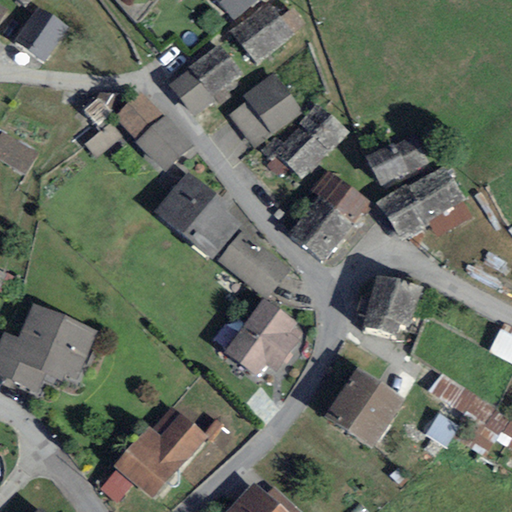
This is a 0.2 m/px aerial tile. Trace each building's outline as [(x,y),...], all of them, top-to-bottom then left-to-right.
[(39,0),(21,0),(31,9),(39,0)] [(218,0),(240,24),(267,0),(218,0)] [(299,43),(274,11),(239,39),(264,71),(299,43)] [(68,35),(43,19),(23,50),(48,66),(68,35)] [(246,83),(223,55),(179,91),(201,118),(246,83)] [(296,97),(279,77),(246,105),(263,125),(296,97)] [(95,89),(79,106),(102,127),(118,110),(95,89)] [(194,155),(148,102),(123,123),(169,177),(194,155)] [(305,179),(345,140),(319,113),(279,152),(305,179)] [(112,119),(89,143),(101,155),(124,131),(112,119)] [(38,154),(7,140),(0,155),(0,162),(28,175),(38,154)] [(418,142),(374,164),(388,190),(431,168),(418,142)] [(408,243),(467,210),(447,175),(388,208),(408,243)] [(232,213),(194,182),(165,218),(220,262),(243,233),(227,220),(232,213)] [(328,263),(371,209),(342,187),(300,241),(328,263)] [(292,274),(249,240),(228,266),(271,300),(292,274)] [(424,297),(386,287),(374,333),(401,340),(404,328),(415,331),(424,297)] [(300,330),(269,307),(232,358),(263,381),(274,365),(281,370),(297,349),(290,344),(300,330)] [(9,344),(0,366),(0,377),(41,394),(49,374),(79,386),(98,339),(39,315),(25,350),(9,344)] [(511,333),(503,330),(494,349),(511,357),(511,333)] [(407,404),(364,378),(336,424),(379,451),(407,404)] [(493,447),(499,437),(511,446),(511,414),(474,388),(463,405),(481,417),(471,432),(493,447)] [(442,411),(429,431),(451,445),(463,424),(442,411)] [(167,443),(157,435),(126,471),(160,500),(209,443),(185,422),(167,443)] [(281,511),(260,492),(241,511),(281,511)]
